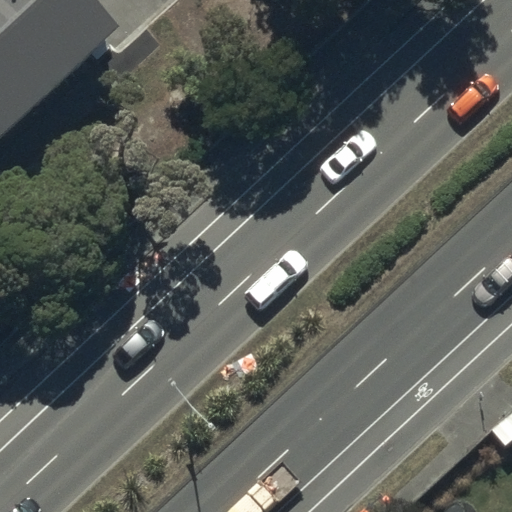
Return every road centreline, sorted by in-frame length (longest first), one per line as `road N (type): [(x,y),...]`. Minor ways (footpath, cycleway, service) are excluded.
road 1 (primary): [(0,500),(511,23)]
road 2 (primary): [(511,232),(210,511)]
